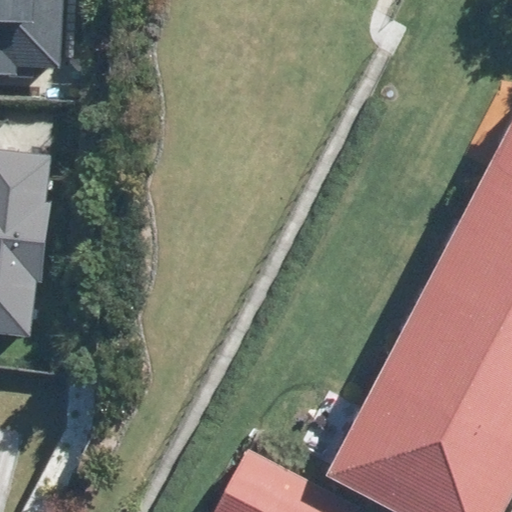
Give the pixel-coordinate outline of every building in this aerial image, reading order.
[(0,0),(0,43),(24,44),(24,0),(0,0)] [(511,98),(424,267),(511,312),(511,98)] [(26,114),(0,113),(0,330),(23,331),(26,114)] [(511,312),(424,267),(324,461),(423,511),(492,511),(511,473),(511,312)] [(201,511),(353,511),(357,506),(240,443),(201,511)]
